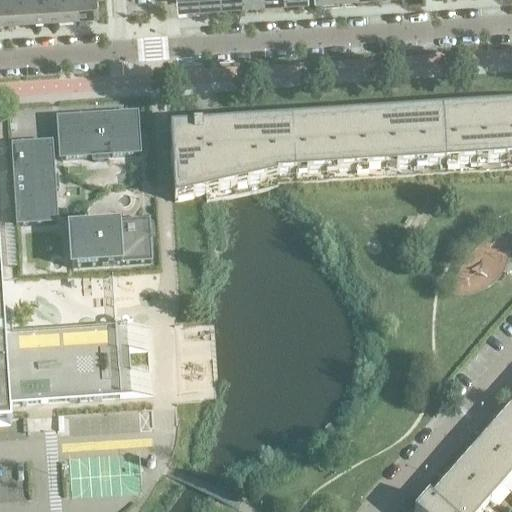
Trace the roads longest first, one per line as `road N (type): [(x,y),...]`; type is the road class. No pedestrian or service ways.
road 1 (residential): [(511,26),(121,50)]
road 2 (residential): [(378,511),(511,359)]
road 3 (residential): [(121,50),(0,60)]
